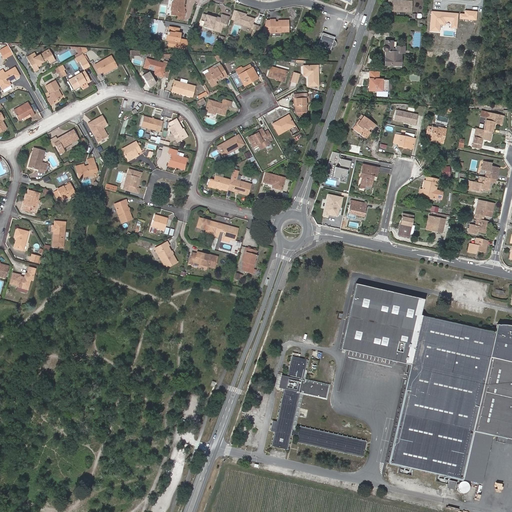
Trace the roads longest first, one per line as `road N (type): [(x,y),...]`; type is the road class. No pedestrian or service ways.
road 1 (secondary): [(279,238),(262,307),(185,511)]
road 2 (secondary): [(193,511),(286,258),(298,244)]
road 3 (residential): [(203,141),(184,109),(125,90),(5,148)]
road 4 (secondary): [(297,214),(365,22)]
road 5 (residential): [(365,22),(308,1),(246,0)]
